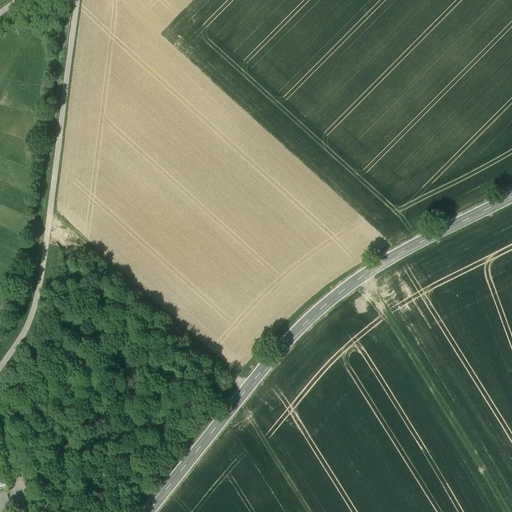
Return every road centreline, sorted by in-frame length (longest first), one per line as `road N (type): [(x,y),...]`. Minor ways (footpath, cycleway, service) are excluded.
road 1 (tertiary): [(149,511),(288,339),(328,302),(360,275),(511,196)]
road 2 (track): [(75,0),(37,290),(0,367)]
road 3 (track): [(502,511),(360,275)]
road 4 (track): [(245,390),(49,214)]
